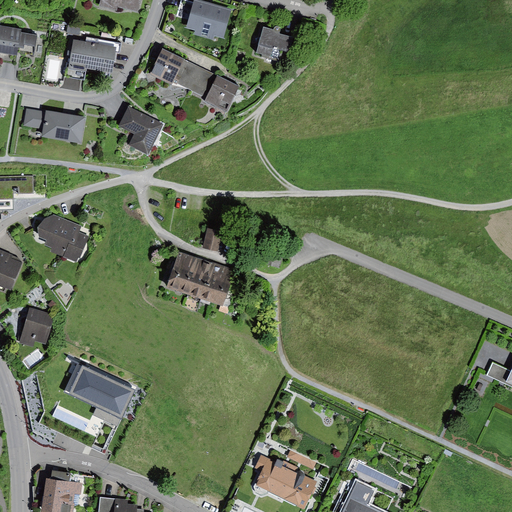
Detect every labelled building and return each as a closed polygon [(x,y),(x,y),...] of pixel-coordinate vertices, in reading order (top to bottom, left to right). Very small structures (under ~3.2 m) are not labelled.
[(97,0),(95,8),(121,14),(125,11),(135,14),(138,0),(97,0)] [(188,19),(193,1),(191,0),(181,0),(177,16),(188,19)] [(232,7),(207,0),(193,0),(193,1),(188,19),(186,25),(197,28),(195,34),(213,39),(215,34),(224,37),(232,7)] [(20,29),(0,26),(0,56),(15,59),(16,50),(20,50),(21,46),(32,47),(33,37),(19,35),(20,29)] [(287,37),(261,30),(254,55),(276,62),(279,51),(283,51),(287,37)] [(115,47),(70,39),(63,78),(83,82),(85,70),(110,74),(115,47)] [(186,94),(199,68),(160,49),(147,76),(186,94)] [(225,113),(238,87),(199,68),(186,94),(225,113)] [(160,123),(125,107),(115,128),(130,135),(125,146),(144,155),(160,123)] [(42,112),(25,109),(23,126),(39,129),(38,134),(78,141),(82,116),(42,109),(42,112)] [(35,175),(0,176),(0,210),(14,210),(13,199),(15,199),(15,194),(35,193),(35,175)] [(90,231),(54,215),(42,219),(34,230),(36,243),(48,248),(47,252),(75,264),(90,231)] [(218,232),(205,229),(201,246),(214,249),(218,232)] [(277,269),(281,255),(268,250),(263,265),(277,269)] [(12,255),(1,251),(0,252),(0,284),(11,289),(20,265),(10,261),(12,255)] [(182,290),(194,256),(179,251),(167,285),(182,290)] [(201,297),(213,263),(194,256),(182,290),(201,297)] [(201,297),(214,301),(225,267),(213,263),(201,297)] [(225,267),(214,301),(223,304),(225,297),(229,298),(231,297),(232,296),(232,294),(231,292),(228,291),(230,285),(229,285),(234,270),(225,267)] [(53,313),(26,307),(18,344),(32,347),(33,342),(46,344),(53,313)] [(511,367),(511,370),(493,361),(487,374),(511,385),(511,367)] [(136,390),(78,363),(64,393),(122,419),(136,390)] [(291,450),(288,456),(313,468),(316,463),(291,450)] [(275,460),(261,452),(254,466),(261,469),(254,483),(254,494),(261,496),(272,492),(305,507),(316,481),(305,476),(303,470),(299,468),(296,471),(283,465),(285,460),(277,457),(275,460)] [(69,474),(54,472),(53,480),(47,479),(43,511),(48,511),(71,511),(76,484),(68,482),(69,474)] [(357,479),(341,511),(390,511),(368,501),(375,488),(357,479)] [(140,511),(141,511),(141,508),(135,508),(135,504),(126,503),(127,499),(101,496),(98,511),(140,511)]
